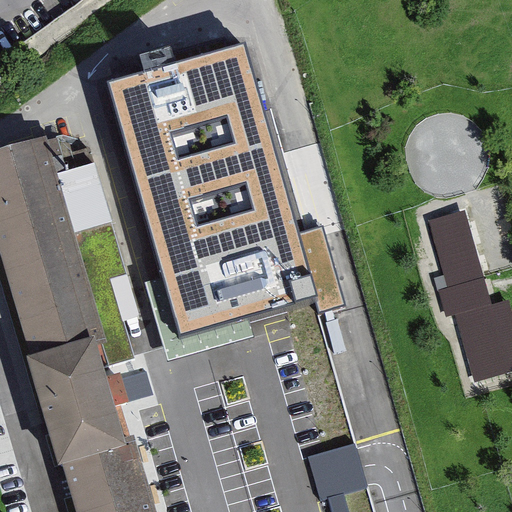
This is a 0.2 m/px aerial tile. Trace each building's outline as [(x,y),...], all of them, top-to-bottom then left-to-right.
[(251,53),(113,92),(186,347),(325,307),(251,53)] [(52,141),(0,156),(0,232),(36,355),(108,334),(52,141)] [(475,383),(511,373),(511,306),(510,299),(489,304),(464,212),(431,221),(449,288),(438,291),(445,317),(457,314),(475,383)] [(256,333),(310,511),(388,511),(341,357),(355,353),(346,322),(331,326),(327,311),(256,333)] [(101,343),(37,362),(67,466),(132,447),(101,343)] [(78,511),(158,511),(142,455),(68,477),(78,511)]
